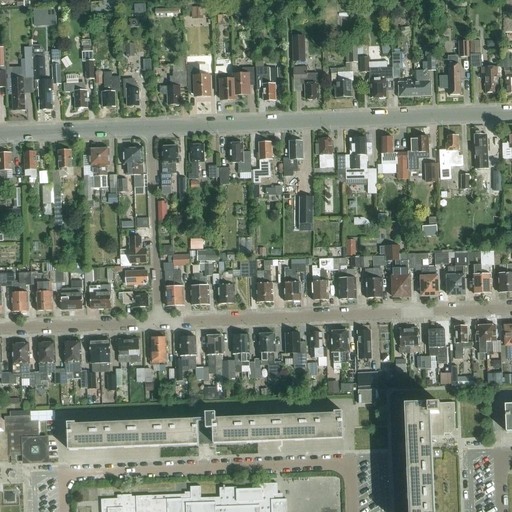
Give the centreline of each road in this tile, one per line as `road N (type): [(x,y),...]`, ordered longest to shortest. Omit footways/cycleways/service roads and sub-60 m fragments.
road 1 (residential): [(64,511),(64,477),(75,472),(349,465),(351,511)]
road 2 (residential): [(150,128),(511,114)]
road 3 (residential): [(511,308),(158,322)]
road 4 (residential): [(150,128),(158,322)]
road 5 (residential): [(158,322),(0,329)]
road 6 (residential): [(0,134),(150,128)]
